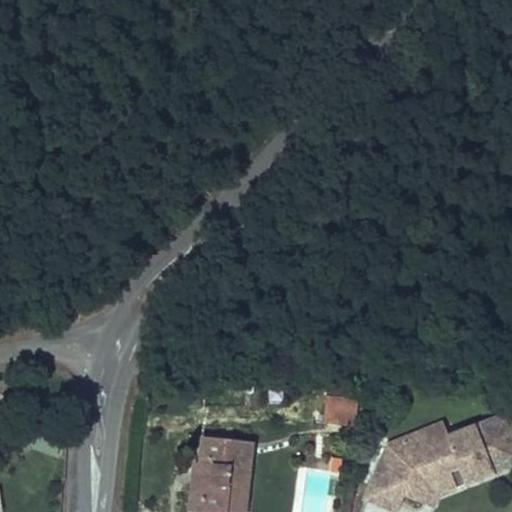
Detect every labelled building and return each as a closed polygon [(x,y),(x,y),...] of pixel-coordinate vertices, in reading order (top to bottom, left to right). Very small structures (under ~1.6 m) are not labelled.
[(367,418),(370,411),(380,414),(383,394),(350,390),(348,415),(367,418)] [(397,456),(385,491),(415,501),(439,510),(447,485),(471,473),(475,481),(484,476),(488,483),(511,471),(511,417),(457,443),(454,436),(435,445),(425,442),(397,456)] [(454,436),(451,430),(425,442),(435,445),(454,436)] [(212,500),(219,503),(218,511),(246,511),(248,505),(266,507),(274,439),(227,431),(224,456),(216,457),(212,500)] [(439,510),(446,511),(449,502),(488,483),(484,476),(475,481),(471,473),(447,485),(439,510)] [(411,511),(415,501),(385,491),(378,510),(384,511),(411,511)]
